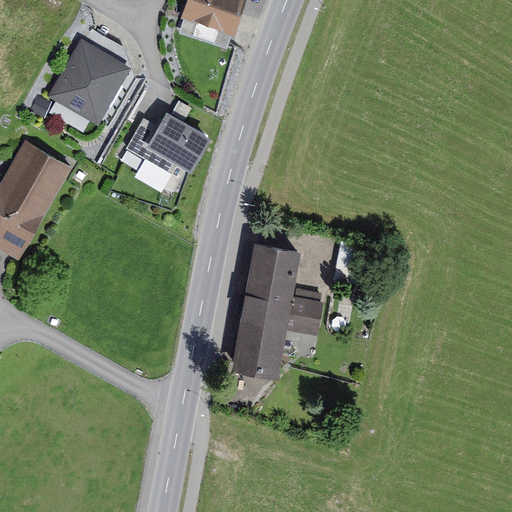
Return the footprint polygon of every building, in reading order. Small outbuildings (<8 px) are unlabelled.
[(244,0),(188,0),(182,19),(233,36),(244,0)] [(129,68),(80,41),(50,97),(100,123),(129,68)] [(210,139),(169,114),(149,147),(190,171),(210,139)] [(68,168),(25,144),(0,187),(0,246),(17,256),(68,168)] [(302,251),(258,243),(235,365),(278,373),(288,324),(317,330),(322,303),(293,297),(302,251)]
